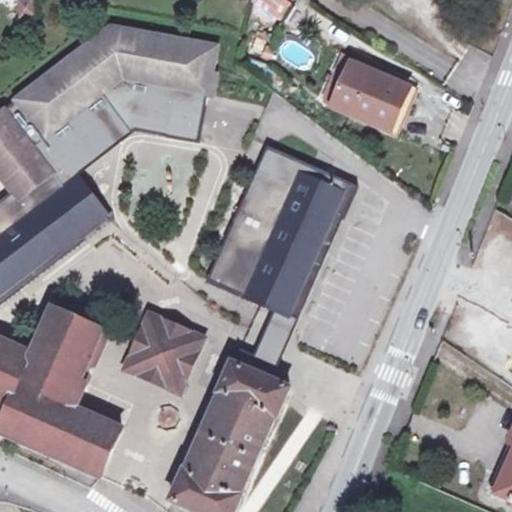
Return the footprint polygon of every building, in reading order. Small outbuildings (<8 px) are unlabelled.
[(17,0),(20,18),(37,15),(34,0),(17,0)] [(228,46),(123,27),(0,119),(0,163),(22,192),(0,208),(0,310),(1,309),(0,307),(0,305),(117,216),(87,178),(82,181),(61,153),(113,116),(131,119),(130,124),(177,132),(175,140),(209,146),(228,46)] [(326,96),(339,102),(353,67),(340,61),(326,96)] [(379,76),(354,65),(353,67),(339,102),(338,104),(391,129),(410,85),(381,71),(379,76)] [(417,88),(410,85),(391,129),(397,132),(417,88)] [(0,310),(0,312),(122,220),(89,176),(144,134),(175,140),(177,132),(130,124),(131,119),(113,116),(61,153),(82,181),(87,178),(117,216),(0,305),(0,307),(1,309),(0,310)] [(277,308),(292,315),(340,215),(347,218),(363,185),(274,143),(273,147),(280,150),(253,206),(275,216),(266,235),(244,225),(218,280),(277,308)] [(211,277),(218,280),(244,225),(266,235),(275,216),(253,206),(280,150),(273,147),(211,277)] [(240,347),(234,362),(273,378),(347,218),(340,215),(292,315),(277,308),(256,353),(240,347)] [(0,336),(0,429),(102,477),(125,428),(79,405),(90,382),(84,379),(107,330),(55,306),(34,352),(0,336)] [(207,339),(154,314),(128,367),(182,392),(207,339)] [(234,362),(176,501),(199,511),(235,511),(242,496),(239,494),(274,416),(277,417),(291,386),(273,378),(234,362)] [(511,437),(489,490),(511,500),(511,437)]
